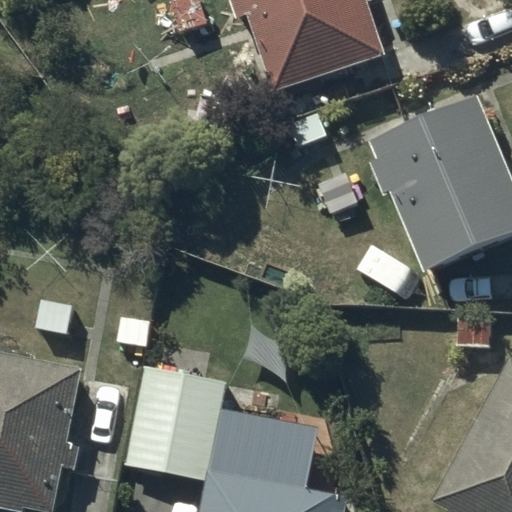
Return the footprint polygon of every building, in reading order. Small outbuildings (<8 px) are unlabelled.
[(235,0),(240,11),(251,7),(279,83),(390,43),(374,0),(235,0)] [(511,166),(480,85),(373,127),(381,148),(373,152),(386,185),(396,180),(427,259),(511,225),(511,166)] [(0,501),(26,506),(27,500),(58,506),(67,458),(76,460),(80,436),(72,435),(85,358),(0,342),(0,501)] [(511,511),(511,346),(433,497),(462,511),(511,511)] [(335,485),(209,462),(227,374),(147,359),(128,462),(206,476),(199,511),(343,511),(346,498),(333,496),(335,485)]
